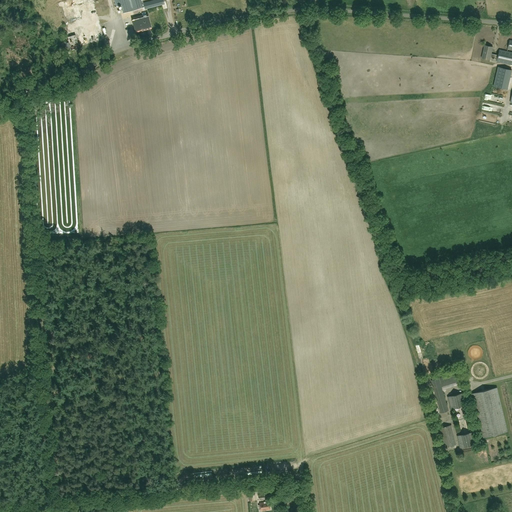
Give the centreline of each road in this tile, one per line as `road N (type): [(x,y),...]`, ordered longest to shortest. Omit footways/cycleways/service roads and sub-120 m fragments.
road 1 (unclassified): [(0,92),(55,84),(117,50),(202,24),(287,10),(511,23)]
road 2 (track): [(23,90),(59,500)]
road 3 (track): [(302,476),(59,500)]
